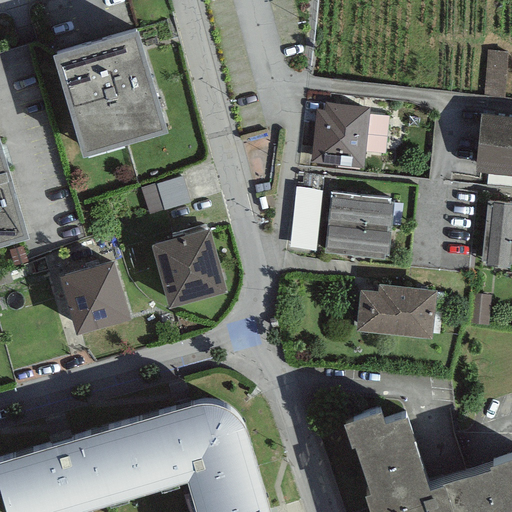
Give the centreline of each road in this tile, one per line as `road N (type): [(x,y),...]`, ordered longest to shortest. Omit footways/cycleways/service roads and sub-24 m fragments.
road 1 (residential): [(269,318),(186,0)]
road 2 (residential): [(0,409),(222,343),(269,318)]
road 3 (residential): [(330,511),(269,318)]
road 4 (unknown): [(452,98),(442,235)]
